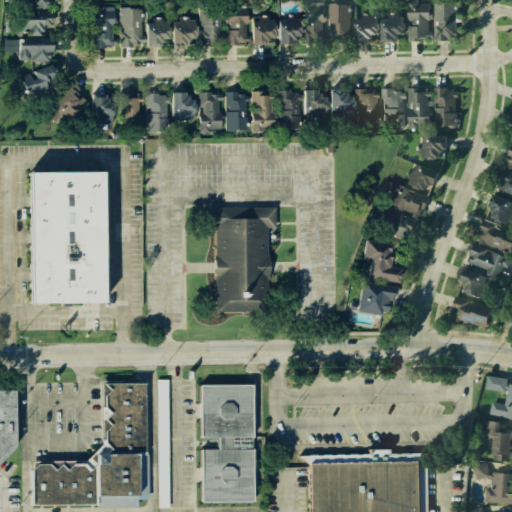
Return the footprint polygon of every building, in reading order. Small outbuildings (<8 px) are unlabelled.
[(406,0),(407,39),(426,39),(426,0),(406,0)] [(432,0),(432,39),(454,40),(454,0),(432,0)] [(303,5),(303,41),(321,42),(323,2),(303,5)] [(327,2),(328,42),(349,42),(350,3),(327,2)] [(115,7),(116,44),(136,44),(137,7),(115,7)] [(12,8),(12,33),(44,34),(45,8),(12,8)] [(222,10),(244,8),(245,22),(242,23),(243,42),(223,44),(222,10)] [(89,10),(90,24),(89,47),(111,48),(111,9),(89,10)] [(195,13),(196,44),(216,44),(217,11),(195,13)] [(378,13),(379,38),(403,39),(403,11),(378,13)] [(355,12),(355,41),(374,41),(375,12),(355,12)] [(140,22),(140,45),(154,45),(155,38),(164,37),(164,18),(151,17),(140,22)] [(247,18),(247,45),(262,45),(261,35),(269,36),(269,17),(247,18)] [(167,21),(167,45),(181,45),(181,37),(191,38),(192,18),(167,21)] [(272,19),(273,43),(291,44),(297,34),(296,18),(272,19)] [(12,36),(11,58),(44,60),(46,37),(12,36)] [(15,75),(21,94),(56,80),(48,62),(15,75)] [(61,83),(44,107),(64,120),(81,99),(72,94),(75,89),(61,83)] [(432,86),(433,126),(456,125),(457,85),(432,86)] [(405,87),(406,116),(428,116),(428,86),(405,87)] [(351,87),(353,127),(377,125),(374,87),(351,87)] [(377,88),(379,125),(401,125),(401,87),(377,88)] [(273,89),(275,128),(295,128),(294,88),(273,89)] [(297,89),(298,116),(322,116),(320,88),(297,89)] [(322,89),(325,119),(349,118),(348,88),(322,89)] [(246,89),(247,131),(268,131),(267,90),(246,89)] [(219,90),(222,131),(244,130),(242,90),(219,90)] [(86,91),(85,122),(108,122),(109,99),(100,91),(86,91)] [(163,91),(164,115),(173,115),(174,124),(189,125),(188,91),(163,91)] [(194,91),(195,132),(216,132),(215,91),(194,91)] [(115,93),(116,128),(137,129),(135,92),(115,93)] [(140,92),(142,131),(162,129),(161,92),(140,92)] [(442,138),(418,135),(417,158),(444,158),(442,138)] [(412,162),(404,182),(429,192),(436,173),(412,162)] [(16,169),(17,301),(90,300),(88,168),(16,169)] [(511,172),(502,169),(494,189),(511,197),(511,172)] [(393,182),(385,203),(411,212),(416,216),(425,195),(393,182)] [(511,202),(492,193),(487,204),(491,215),(511,223),(511,202)] [(205,207),(206,227),(211,226),(209,254),(206,267),(210,281),(210,311),(264,309),(263,278),(262,264),(265,254),(263,225),(272,225),(269,205),(205,207)] [(379,207),(376,218),(384,228),(402,237),(410,217),(379,207)] [(511,229),(481,217),(473,238),(507,252),(511,240),(511,229)] [(362,237),(359,254),(365,259),(364,272),(393,284),(401,243),(362,237)] [(506,257),(497,277),(467,265),(472,244),(506,257)] [(460,267),(455,279),(462,284),(458,289),(486,299),(493,279),(460,267)] [(359,279),(351,309),(381,316),(393,284),(359,279)] [(453,295),(449,313),(483,325),(490,305),(453,295)] [(486,375),(483,388),(505,391),(506,378),(486,375)] [(154,507),(164,507),(164,379),(153,378),(154,507)] [(511,378),(509,378),(505,391),(504,394),(491,392),(491,403),(511,409),(511,378)] [(100,382),(109,389),(103,395),(103,407),(109,412),(103,418),(109,424),(104,430),(104,441),(110,448),(104,454),(94,453),(94,464),(89,468),(83,463),(71,463),(65,469),(59,463),(53,469),(47,463),(36,463),(29,469),(30,505),(94,505),(94,495),(137,496),(136,454),(146,454),(144,381),(100,382)] [(197,385),(198,437),(216,437),(216,448),(198,448),(199,502),(252,502),(251,447),(251,384),(197,385)] [(490,414),(511,418),(511,384),(509,384),(505,404),(493,402),(490,414)] [(0,460),(13,447),(13,393),(0,392),(0,460)] [(511,419),(491,419),(490,443),(496,448),(494,454),(511,456),(511,419)] [(511,462),(488,465),(490,479),(483,481),(483,495),(511,495),(511,462)] [(306,466),(307,511),(419,511),(419,464),(306,466)]
